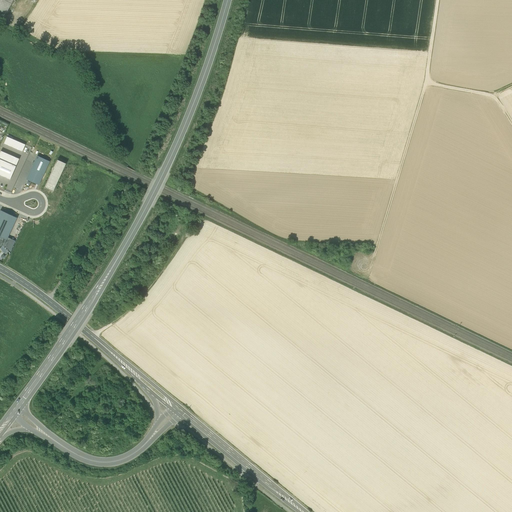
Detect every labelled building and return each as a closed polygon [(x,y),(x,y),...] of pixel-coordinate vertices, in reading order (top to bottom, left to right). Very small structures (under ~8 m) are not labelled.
[(0,0),(0,9),(6,13),(13,0),(0,0)] [(26,145),(7,137),(4,144),(22,152),(26,145)] [(1,151),(0,153),(0,159),(16,166),(19,159),(1,151)] [(50,162),(37,156),(27,179),(39,185),(50,162)] [(16,166),(0,159),(0,175),(10,180),(16,166)] [(53,192),(67,163),(58,159),(44,187),(53,192)] [(17,218),(0,210),(0,211),(0,235),(1,236),(1,237),(4,238),(4,239),(6,240),(7,240),(8,238),(17,218)]
